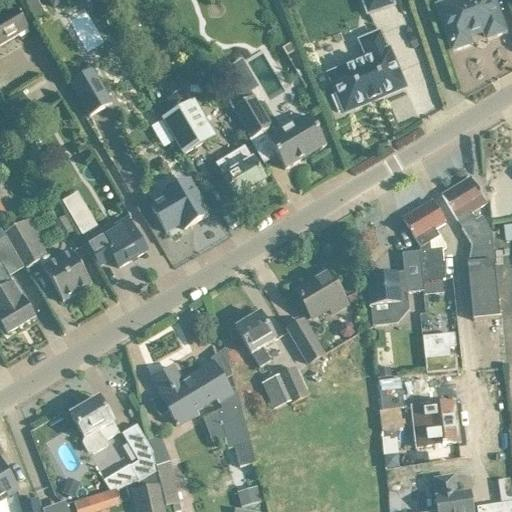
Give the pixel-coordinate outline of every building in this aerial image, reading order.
[(21,0),(33,20),(43,14),(34,0),(21,0)] [(47,0),(53,9),(69,0),(47,0)] [(390,0),(362,0),(368,15),(393,6),(390,0)] [(492,0),(461,0),(458,1),(457,0),(438,0),(436,3),(452,50),(469,45),(467,38),(484,32),(487,39),(503,33),(492,0)] [(0,48),(29,31),(15,7),(0,15),(0,48)] [(333,35),(340,49),(354,42),(347,28),(333,35)] [(379,34),(357,43),(365,62),(329,77),(337,97),(332,99),(338,113),(343,111),(344,114),(404,89),(388,52),(387,53),(379,34)] [(290,45),(282,50),(286,57),(295,52),(290,45)] [(242,60),(213,77),(233,110),(251,141),(264,134),(268,141),(276,137),(271,129),(253,98),(251,94),(259,90),(242,60)] [(38,76),(46,101),(69,93),(61,68),(38,76)] [(69,84),(89,119),(112,105),(93,71),(69,84)] [(162,120),(173,139),(183,157),(215,138),(193,102),(192,103),(184,89),(166,100),(174,113),(162,120)] [(27,103),(10,114),(21,133),(40,121),(28,103),(27,103)] [(326,147),(308,117),(276,137),(268,141),(285,171),(326,147)] [(37,140),(35,143),(35,146),(37,149),(40,150),(43,149),(45,146),(45,143),(43,140),(40,139),(37,140)] [(244,148),(216,166),(236,200),(265,183),(244,148)] [(464,218),(468,226),(462,230),(471,246),(468,265),(467,265),(472,321),(499,319),(497,299),(494,261),(492,235),(482,217),(475,222),(470,215),(486,205),(480,195),(481,194),(479,192),(478,192),(470,179),(442,197),(457,223),(464,218)] [(209,216),(198,199),(188,182),(178,188),(175,186),(171,186),(167,188),(165,191),(165,196),(164,196),(166,200),(151,209),(165,233),(181,224),(184,231),(209,216)] [(77,196),(62,205),(68,215),(83,207),(77,196)] [(432,203),(403,220),(409,231),(408,232),(410,234),(411,234),(420,250),(419,250),(420,253),(419,253),(423,283),(443,281),(445,281),(442,251),(446,249),(439,238),(435,231),(445,225),(432,203)] [(74,232),(66,217),(54,224),(62,239),(74,232)] [(26,268),(28,270),(39,264),(62,304),(91,287),(71,253),(53,264),(27,221),(22,224),(6,234),(13,245),(26,268)] [(97,231),(83,240),(99,267),(113,259),(119,269),(146,253),(136,236),(127,221),(101,237),(97,231)] [(0,252),(13,245),(6,234),(5,235),(0,227),(0,252)] [(407,295),(424,293),(419,253),(402,255),(404,274),(367,278),(372,328),(389,327),(387,306),(408,304),(407,295)] [(0,324),(7,336),(34,320),(2,265),(0,265),(0,280),(0,324)] [(328,274),(295,294),(314,324),(329,315),(332,321),(350,310),(328,274)] [(436,288),(438,301),(458,298),(457,286),(436,288)] [(351,305),(363,297),(359,292),(347,300),(351,305)] [(275,342),(259,316),(235,330),(258,368),(270,361),(263,350),(275,342)] [(437,343),(472,341),(470,316),(435,318),(437,343)] [(286,336),(307,372),(324,362),(303,326),(286,336)] [(448,349),(424,351),(425,360),(427,375),(457,372),(455,357),(449,358),(448,349)] [(157,399),(151,402),(160,417),(169,412),(179,428),(195,418),(194,416),(198,413),(198,412),(216,401),(219,405),(220,405),(222,410),(218,411),(225,438),(228,450),(234,449),(239,469),(255,465),(250,445),(251,445),(235,395),(232,397),(225,385),(213,365),(212,366),(213,368),(203,374),(202,372),(188,380),(189,382),(183,386),(173,369),(153,381),(162,396),(157,399)] [(296,367),(278,375),(290,405),(308,397),(296,367)] [(390,369),(377,370),(378,380),(391,378),(390,369)] [(401,379),(379,381),(383,410),(404,408),(401,379)] [(88,454),(92,456),(107,447),(105,443),(118,435),(98,401),(71,417),(84,440),(82,445),(88,454)] [(412,409),(417,449),(442,446),(442,447),(446,447),(446,446),(459,444),(458,443),(456,443),(453,424),(456,424),(454,404),(412,409)] [(137,427),(122,435),(138,463),(130,468),(139,484),(155,474),(147,442),(146,442),(137,427)] [(147,442),(155,474),(156,473),(167,507),(183,502),(170,461),(162,437),(147,442)] [(0,503),(19,493),(9,477),(0,461),(0,503)] [(163,511),(158,488),(155,474),(139,484),(137,485),(139,492),(133,493),(137,511),(163,511)] [(450,479),(433,481),(437,511),(472,511),(470,495),(452,496),(450,479)] [(66,480),(60,495),(73,500),(79,485),(66,480)] [(257,489),(236,494),(241,509),(261,504),(257,489)] [(115,491),(73,505),(75,511),(101,511),(120,506),(115,491)] [(42,511),(38,499),(19,504),(21,511),(42,511)] [(511,511),(511,503),(502,505),(477,509),(477,511),(511,511)]
